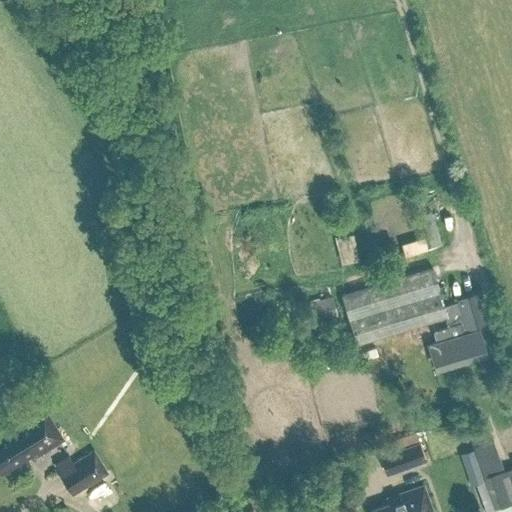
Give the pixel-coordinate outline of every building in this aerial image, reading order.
[(371,224),(353,229),(359,253),(378,248),(371,224)] [(419,231),(422,246),(446,241),(443,226),(419,231)] [(432,265),(339,292),(354,342),(444,317),(447,325),(433,329),(435,339),(427,341),(434,362),(485,347),(478,324),(487,322),(478,290),(455,296),(456,299),(443,303),(432,265)] [(307,301),(313,321),(337,314),(331,294),(307,301)] [(5,431),(0,434),(0,471),(0,472),(32,452),(34,456),(63,438),(42,403),(2,428),(5,431)] [(472,448),(481,477),(492,507),(493,511),(511,511),(511,464),(502,468),(482,413),(471,416),(469,409),(460,411),(472,448)] [(380,452),(385,474),(424,460),(417,441),(380,452)] [(91,447),(79,455),(56,469),(71,492),(106,471),(91,447)] [(469,481),(481,477),(472,448),(460,452),(469,481)] [(393,492),(395,498),(369,507),(370,511),(432,511),(422,482),(393,492)]
